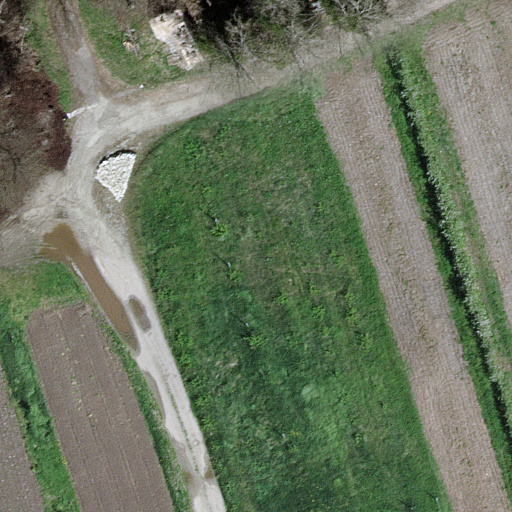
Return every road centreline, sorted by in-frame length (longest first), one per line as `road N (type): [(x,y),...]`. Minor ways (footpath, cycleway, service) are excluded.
road 1 (track): [(0,191),(113,128),(456,0)]
road 2 (track): [(113,128),(123,286),(197,511)]
road 3 (track): [(113,128),(60,0)]
